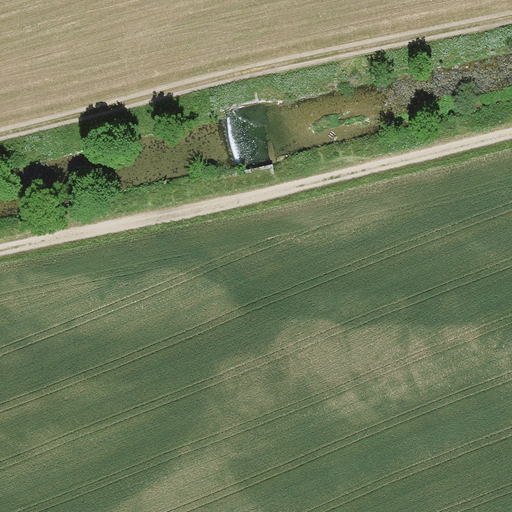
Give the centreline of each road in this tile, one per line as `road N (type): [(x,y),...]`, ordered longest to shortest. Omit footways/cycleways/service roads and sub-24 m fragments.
road 1 (track): [(511,135),(0,250)]
road 2 (track): [(511,20),(192,85),(0,134)]
